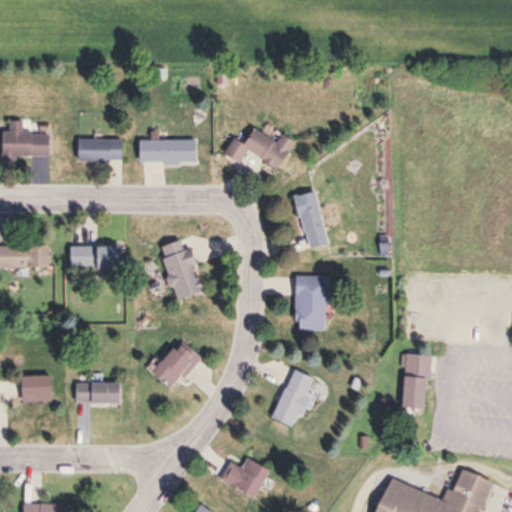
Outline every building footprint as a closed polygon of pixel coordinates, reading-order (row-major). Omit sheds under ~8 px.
[(8,159),(57,159),(57,133),(28,133),(28,122),(15,122),(15,132),(8,132),(8,159)] [(244,154),(277,172),(292,144),(277,136),(273,144),(249,130),(240,146),(229,140),(220,157),(237,167),(244,154)] [(120,163),(120,142),(74,142),(74,163),(120,163)] [(134,142),(134,166),(195,166),(195,142),(134,142)] [(312,194),(291,199),(304,251),(325,246),(312,194)] [(200,294),(191,269),(196,268),(189,249),(181,252),(177,242),(154,251),(174,303),(200,294)] [(3,269),(55,269),(55,247),(3,247),(3,269)] [(117,249),(67,249),(67,270),(117,270),(117,249)] [(291,333),(323,333),(323,279),(292,279),(291,333)] [(171,396),(199,360),(174,342),(147,378),(171,396)] [(397,411),(422,413),(426,358),(401,356),(397,411)] [(268,420),(288,429),(309,381),(289,373),(268,420)] [(60,403),(60,378),(24,378),(24,403),(60,403)] [(128,405),(128,384),(80,384),(80,405),(128,405)] [(227,464),(216,483),(249,501),(264,472),(243,461),(238,470),(227,464)] [(371,511),(479,511),(491,485),(458,472),(450,493),(445,491),(441,502),(385,479),(371,511)]
